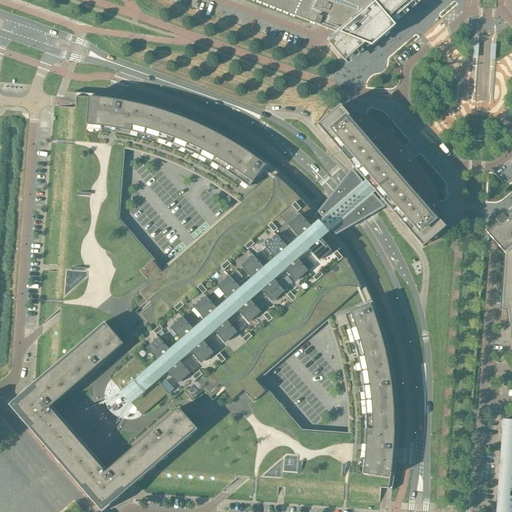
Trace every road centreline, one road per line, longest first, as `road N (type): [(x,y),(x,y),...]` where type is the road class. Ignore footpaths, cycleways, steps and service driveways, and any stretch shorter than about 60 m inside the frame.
road 1 (tertiary): [(424,382),(413,291),(372,214),(294,132),(238,107)]
road 2 (tertiary): [(238,107),(305,158),(378,248),(424,382)]
road 3 (residential): [(0,392),(16,358),(34,101)]
road 4 (residential): [(472,11),(405,64),(403,103),(455,163),(490,167),(511,152)]
road 5 (tertiary): [(238,107),(107,61)]
